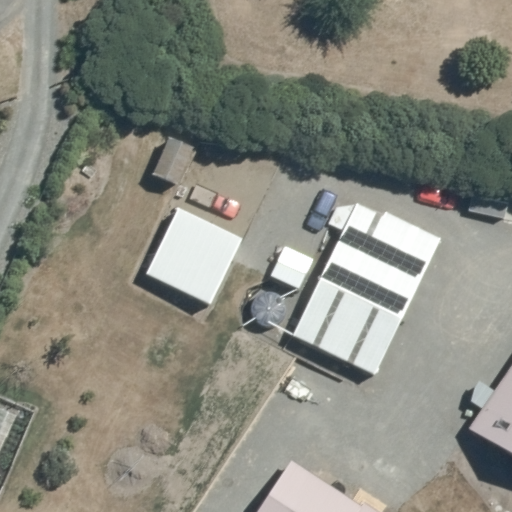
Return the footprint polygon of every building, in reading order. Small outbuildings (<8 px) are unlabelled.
[(434,240),(348,198),(282,334),(368,376),(434,240)] [(233,239),(171,210),(139,275),(202,305),(233,239)] [(309,257),(274,243),(245,318),(280,332),(309,257)] [(511,361),(465,433),(511,464),(511,361)] [(365,511),(283,459),(249,511),(365,511)]
